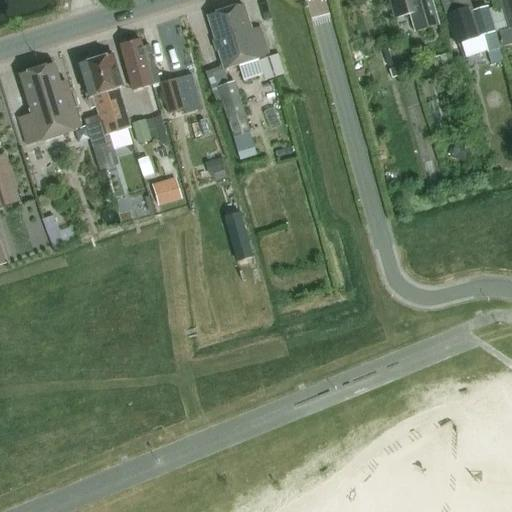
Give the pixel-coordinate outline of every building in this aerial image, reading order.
[(432,0),(422,0),(419,1),(418,0),(390,0),(396,19),(412,15),(417,33),(440,26),(432,0)] [(441,0),(448,20),(457,46),(478,39),(477,38),(470,12),(473,11),(468,0),(441,0)] [(511,0),(500,0),(509,29),(511,28),(511,0)] [(259,58),(268,55),(260,28),(252,30),(245,5),(209,16),(224,68),(239,64),(259,58)] [(473,11),(470,12),(477,38),(482,36),(483,36),(495,33),(487,7),(473,11)] [(495,33),(483,36),(488,53),(500,49),(495,32),(495,33)] [(130,79),(133,91),(161,84),(169,115),(184,111),(176,80),(160,84),(150,46),(142,48),(140,40),(120,45),(129,79),(130,79)] [(500,49),(488,53),(492,65),(503,61),(500,49)] [(120,132),(128,129),(131,129),(119,89),(123,87),(113,55),(95,60),(98,69),(100,68),(102,77),(101,77),(112,113),(114,113),(120,132)] [(445,55),(431,59),(435,72),(442,69),(443,73),(449,71),(448,68),(445,55)] [(259,58),(239,64),(244,81),(264,75),(259,58)] [(109,135),(120,132),(114,113),(112,113),(101,77),(102,77),(100,68),(98,69),(95,60),(79,65),(89,98),(93,96),(99,117),(84,121),(93,150),(100,148),(109,145),(112,144),(109,135)] [(28,146),(80,129),(67,86),(61,88),(53,65),(21,75),(33,114),(19,119),(28,146)] [(401,66),(389,70),(392,79),(404,75),(401,66)] [(193,76),(176,80),(184,111),(185,113),(202,109),(193,76)] [(234,82),(217,88),(233,138),(241,161),(257,156),(249,133),(251,133),(234,82)] [(452,90),(446,91),(451,107),(457,106),(452,90)] [(274,108),(262,113),(269,129),(281,125),(274,108)] [(149,140),(143,120),(132,123),(138,144),(149,140)] [(471,148),(456,143),(450,158),(466,164),(471,148)] [(100,148),(93,150),(99,170),(115,166),(109,145),(100,148)] [(0,209),(21,203),(6,155),(0,156),(0,209)] [(221,160),(210,162),(214,175),(224,172),(221,160)] [(176,178),(152,186),(158,207),(182,199),(176,178)] [(239,213),(225,217),(228,228),(242,224),(239,213)] [(53,248),(76,240),(72,229),(59,233),(53,217),(43,220),(53,248)] [(234,250),(237,260),(251,256),(248,246),(234,250)]
